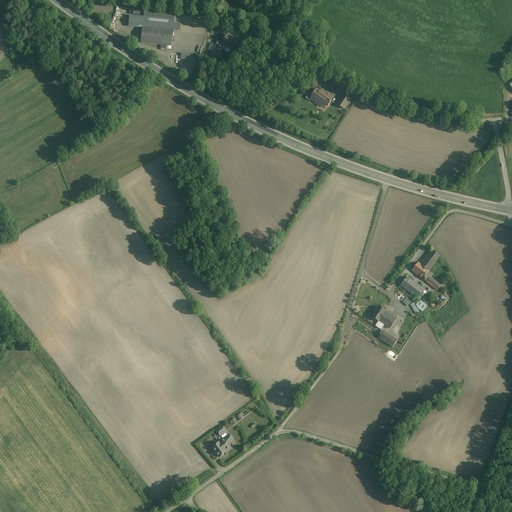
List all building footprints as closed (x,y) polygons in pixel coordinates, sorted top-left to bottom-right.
[(175,17),(145,13),(144,20),(143,28),(141,43),(161,45),(161,48),(164,49),(164,46),(171,46),(173,31),(174,24),(175,17)] [(129,27),(143,28),(144,20),(130,18),(129,27)] [(223,44),(222,45),(226,47),(233,51),(239,40),(228,35),(223,44)] [(224,51),(226,47),(222,45),(223,44),(218,41),(214,47),(216,48),(214,53),(212,52),(210,55),(220,60),(224,51)] [(12,49),(3,44),(0,48),(10,53),(12,49)] [(328,95),(327,97),(320,92),(316,90),(313,95),(310,99),(310,100),(317,104),(317,106),(319,107),(321,106),(321,107),(323,104),(327,106),(333,98),(328,95)] [(350,100),(343,96),(337,105),(344,110),(350,100)] [(418,263),(412,271),(423,279),(437,290),(441,286),(430,277),(433,274),(429,271),(440,257),(432,251),(421,265),(418,263)] [(423,290),(407,277),(401,286),(415,297),(413,300),(417,304),(416,305),(418,309),(423,312),(427,306),(417,298),(423,290)] [(407,298),(403,302),(407,306),(411,302),(407,298)] [(380,307),(372,318),(378,322),(375,326),(381,330),(384,325),(390,329),(396,319),(385,312),(385,311),(380,307)] [(397,341),(382,331),(378,337),(393,347),(397,341)] [(222,426),(216,431),(220,436),(226,432),(222,426)] [(220,444),(226,451),(227,451),(229,449),(230,449),(229,448),(230,448),(228,445),(230,443),(231,443),(233,441),(229,436),(229,435),(226,437),(226,438),(227,438),(224,440),(225,441),(222,443),(222,442),(220,444)] [(219,443),(212,448),(219,458),(226,452),(226,451),(220,444),(219,443)]
